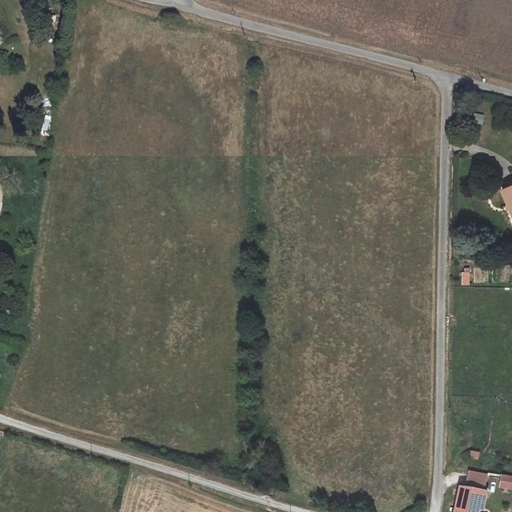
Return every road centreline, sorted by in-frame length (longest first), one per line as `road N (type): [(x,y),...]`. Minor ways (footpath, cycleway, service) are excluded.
road 1 (unclassified): [(434,511),(444,76)]
road 2 (unclassified): [(0,418),(307,511)]
road 3 (unclassified): [(444,76),(176,2)]
